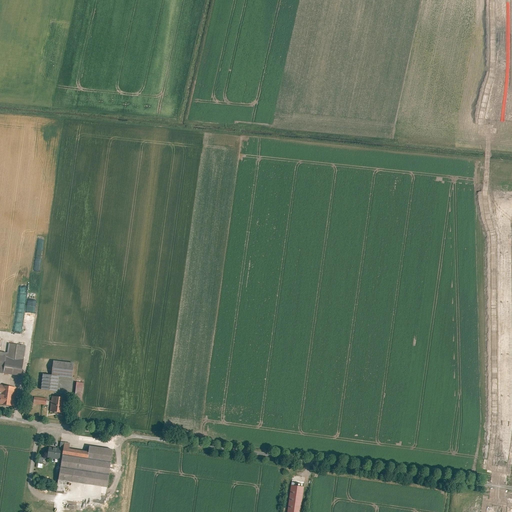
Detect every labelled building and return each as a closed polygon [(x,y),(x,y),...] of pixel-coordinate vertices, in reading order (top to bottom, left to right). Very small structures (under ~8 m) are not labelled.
[(34,318),(35,305),(24,304),(22,319),(30,320),(30,318),(34,318)] [(21,344),(4,342),(3,350),(0,349),(0,372),(17,375),(21,344)] [(38,372),(36,388),(52,390),(54,375),(67,377),(69,362),(48,359),(46,373),(38,372)] [(69,400),(77,401),(79,382),(71,381),(69,400)] [(0,404),(10,405),(13,385),(0,383),(0,404)] [(30,394),(29,401),(41,403),(42,396),(30,394)] [(47,394),(44,410),(59,412),(62,397),(47,394)] [(57,458),(52,491),(60,492),(62,481),(102,486),(108,448),(84,445),(84,450),(64,448),(65,441),(55,440),(54,446),(44,445),(42,456),(57,458)] [(299,511),(303,488),(290,486),(286,511),(299,511)]
